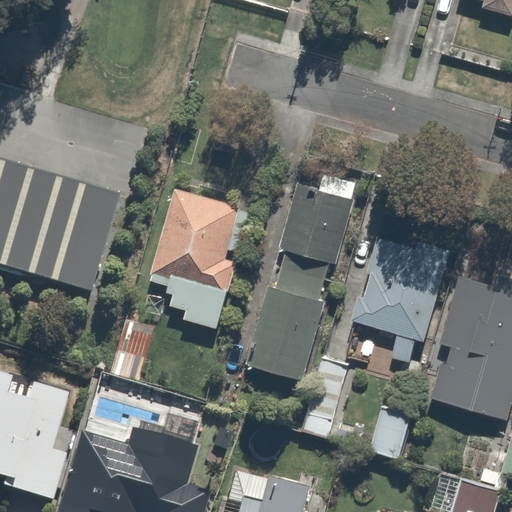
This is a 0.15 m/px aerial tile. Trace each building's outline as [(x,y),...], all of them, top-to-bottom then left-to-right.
[(511,0),(478,0),(479,0),(477,6),(511,15),(511,0)] [(119,195),(0,160),(0,266),(90,292),(119,195)] [(309,191),(283,184),(267,249),(280,252),(271,288),(258,285),(237,366),(298,382),(349,176),(315,168),(309,191)] [(170,187),(143,279),(164,285),(157,311),(210,327),(244,208),(170,187)] [(386,356),(381,374),(414,382),(449,253),(376,233),(352,318),(378,325),(371,351),(386,356)] [(511,273),(459,259),(437,340),(449,344),(434,399),(509,420),(511,409),(511,273)] [(153,327),(118,316),(99,372),(134,383),(153,327)] [(349,356),(318,347),(296,428),(327,437),(349,356)] [(7,393),(12,377),(0,373),(0,476),(5,478),(3,486),(52,501),(66,454),(52,450),(68,394),(32,383),(28,399),(7,393)] [(416,411),(375,400),(362,447),(404,458),(416,411)] [(57,511),(204,511),(210,493),(186,486),(198,447),(191,445),(198,424),(168,415),(164,429),(140,422),(138,430),(132,428),(127,446),(80,431),(57,511)] [(511,417),(498,469),(511,472),(511,417)] [(232,434),(219,429),(213,446),(226,450),(232,434)] [(304,511),(313,487),(238,460),(222,504),(233,508),(231,511),(304,511)] [(483,511),(492,489),(429,467),(414,511),(416,511),(483,511)]
